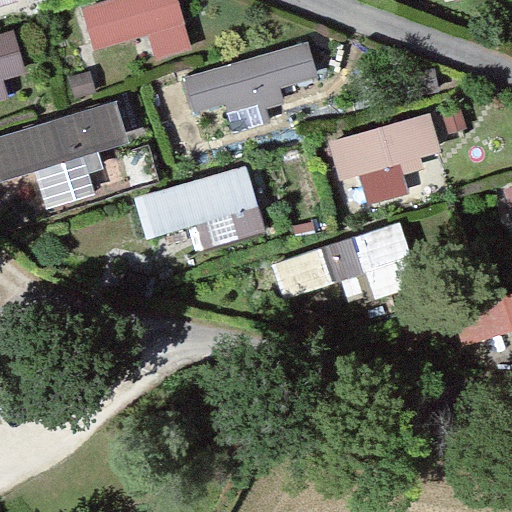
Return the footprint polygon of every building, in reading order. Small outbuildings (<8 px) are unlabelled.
[(101,44),(159,27),(166,52),(205,41),(193,0),(92,0),(89,1),(101,44)] [(0,83),(39,72),(23,21),(0,28),(0,83)] [(194,68),(206,114),(330,81),(317,35),(194,68)] [(44,167),(53,202),(103,189),(93,148),(135,137),(124,96),(0,128),(0,159),(5,178),(44,167)] [(416,184),(407,158),(446,145),(432,103),(343,133),(366,201),(416,184)] [(217,215),(224,238),(278,222),(258,157),(143,192),(156,233),(217,215)] [(280,248),(289,289),(341,278),(346,300),(426,282),(412,219),(280,248)] [(511,286),(470,292),(478,365),(511,360),(511,286)]
